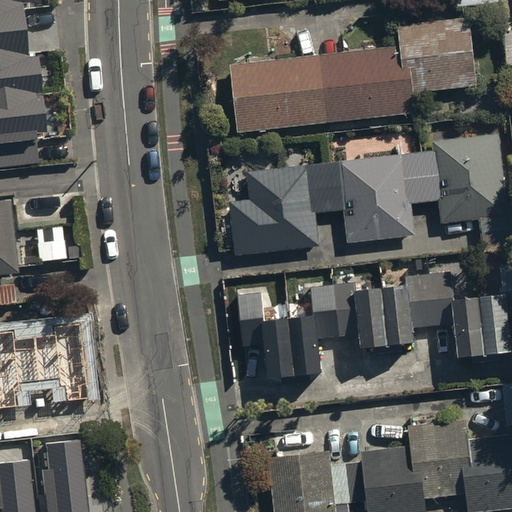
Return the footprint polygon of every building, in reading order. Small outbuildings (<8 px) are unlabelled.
[(0,0),(0,168),(41,164),(37,134),(48,132),(39,55),(30,57),(23,3),(33,2),(33,0),(0,0)] [(398,26),(401,47),(231,65),(239,133),(417,113),(415,93),(477,86),(470,18),(398,26)] [(345,210),(348,243),(416,236),(412,204),(439,201),(442,224),(507,217),(498,134),(433,142),(435,152),(339,162),(247,173),(251,201),(230,203),(236,256),(320,247),(317,214),(345,210)] [(8,199),(0,200),(0,274),(17,272),(8,199)] [(41,262),(67,259),(62,226),(36,230),(41,262)] [(459,360),(485,357),(479,300),(455,303),(451,272),(405,277),(407,288),(385,290),(390,347),(416,344),(414,328),(455,324),(459,360)] [(15,281),(0,282),(0,302),(17,301),(15,281)] [(312,288),(315,318),(291,321),(298,378),(323,375),(319,339),(360,335),(362,350),(389,347),(383,290),(358,293),(357,283),(312,288)] [(290,321),(266,324),(263,293),(238,296),(244,348),(265,345),(269,380),(296,377),(290,321)] [(511,347),(507,297),(482,299),(487,356),(511,353),(511,347)] [(0,407),(19,406),(17,390),(65,385),(67,401),(88,399),(79,323),(53,326),(54,334),(15,338),(14,330),(0,331),(0,407)] [(511,380),(500,381),(503,424),(511,423),(511,380)] [(409,427),(411,446),(362,452),(363,463),(332,467),(330,452),(270,459),(275,511),(336,511),(336,505),(368,502),(368,511),(427,511),(426,500),(467,495),(468,511),(489,511),(511,509),(511,435),(469,441),(467,421),(409,427)] [(89,511),(81,439),(46,443),(49,470),(42,471),(47,511),(89,511)] [(36,511),(30,459),(0,462),(0,509),(1,509),(1,511),(36,511)]
